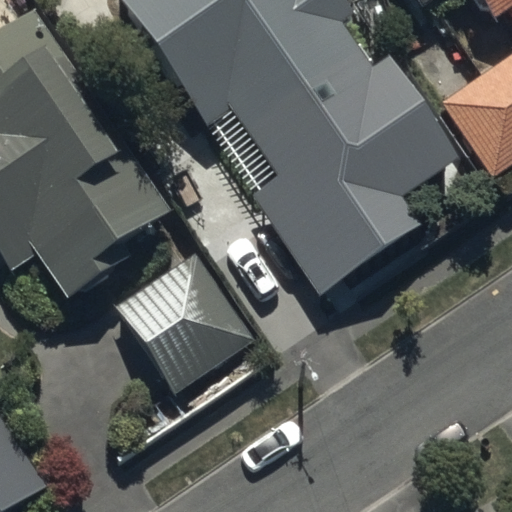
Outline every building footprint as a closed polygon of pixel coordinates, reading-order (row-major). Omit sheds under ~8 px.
[(113,0),(204,131),(229,114),(276,182),(251,200),(319,300),(418,232),(399,203),(454,166),(384,64),(369,74),(337,28),(350,19),(337,0),(113,0)] [(511,0),(408,0),(425,24),(460,0),(470,0),(495,35),(511,24),(511,25),(511,0)] [(172,226),(33,26),(0,48),(0,269),(11,286),(37,268),(71,317),(124,280),(115,266),(172,226)] [(511,182),(511,67),(441,116),(495,194),(511,182)] [(198,266),(116,320),(174,408),(256,353),(198,266)] [(0,426),(0,511),(17,511),(45,494),(0,426)]
